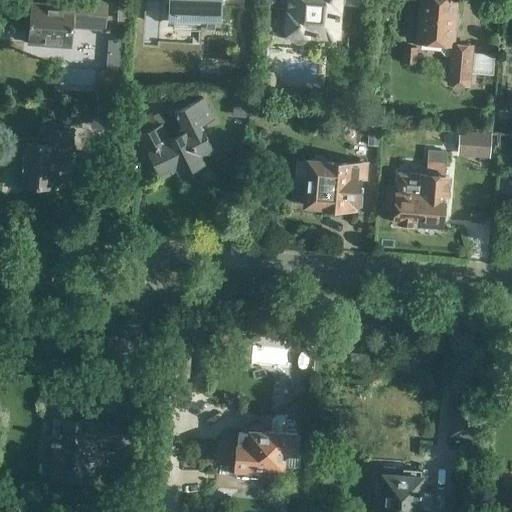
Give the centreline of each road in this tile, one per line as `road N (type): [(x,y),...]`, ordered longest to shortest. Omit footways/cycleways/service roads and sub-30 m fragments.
road 1 (unknown): [(0,264),(250,278),(511,308)]
road 2 (residential): [(511,275),(0,232)]
